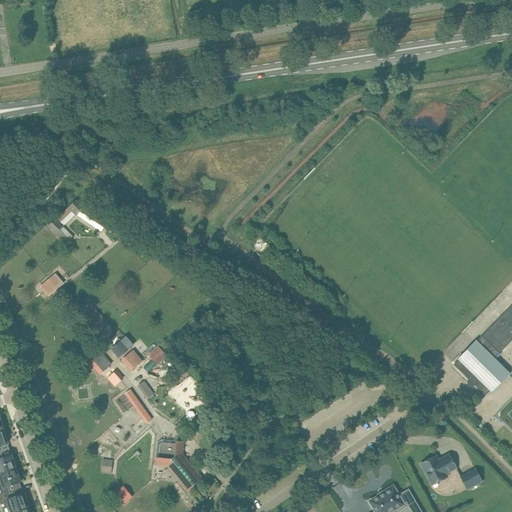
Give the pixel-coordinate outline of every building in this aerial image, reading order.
[(0,224),(10,221),(1,198),(0,198),(0,224)] [(83,207),(76,199),(68,207),(75,214),(83,207)] [(56,218),(48,226),(55,233),(63,226),(56,218)] [(55,291),(51,286),(58,280),(54,275),(44,284),(41,286),(49,295),(52,293),(55,291)] [(511,340),(511,305),(482,336),(500,353),(511,340)] [(93,311),(88,316),(98,328),(103,323),(93,311)] [(476,342),(476,341),(459,358),(459,359),(454,365),(486,396),(491,390),(493,392),(510,375),(494,359),(500,353),(482,336),(476,342)] [(120,342),(112,349),(119,357),(127,350),(120,342)] [(142,361),(133,350),(122,360),(131,371),(142,361)] [(177,375),(183,376),(184,370),(178,368),(167,369),(157,371),(159,378),(169,376),(177,375)] [(116,384),(121,380),(114,372),(109,376),(116,384)] [(139,385),(149,399),(155,394),(146,380),(139,385)] [(134,388),(127,391),(145,424),(152,420),(134,388)] [(124,392),(115,400),(125,412),(134,405),(124,392)] [(187,490),(202,478),(182,454),(183,442),(161,440),(157,443),(155,465),(167,466),(187,490)] [(438,460),(436,456),(420,464),(432,485),(447,477),(445,474),(456,468),(449,454),(438,460)] [(0,458),(0,473),(16,468),(12,455),(0,458)] [(111,474),(112,462),(102,462),(102,473),(111,474)] [(0,494),(9,492),(8,486),(20,482),(16,468),(0,473),(0,494)] [(467,490),(482,482),(474,468),(460,475),(467,490)] [(416,501),(408,489),(398,495),(393,486),(384,491),(385,492),(369,501),(375,511),(372,511),(390,511),(394,510),(396,509),(397,511),(404,507),(403,505),(404,504),(404,503),(406,502),(408,506),(416,501)] [(129,498),(121,489),(114,496),(121,505),(129,498)] [(0,502),(4,501),(5,506),(9,505),(11,511),(12,511),(28,507),(24,494),(11,498),(9,492),(0,494),(0,502)]
